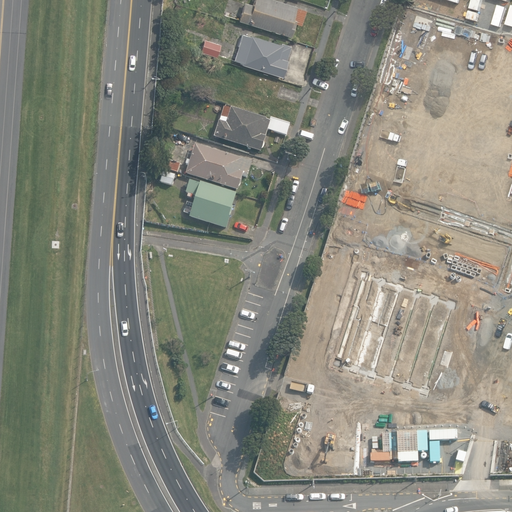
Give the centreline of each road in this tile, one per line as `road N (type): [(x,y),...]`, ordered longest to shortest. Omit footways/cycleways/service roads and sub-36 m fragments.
road 1 (residential): [(228,478),(234,425),(294,256),(368,0)]
road 2 (trunk): [(160,511),(119,425),(100,337),(102,213),(123,92)]
road 3 (trunk): [(123,92),(130,321),(157,439),(195,511)]
road 4 (residential): [(228,478),(240,503),(253,505),(394,500),(432,509)]
